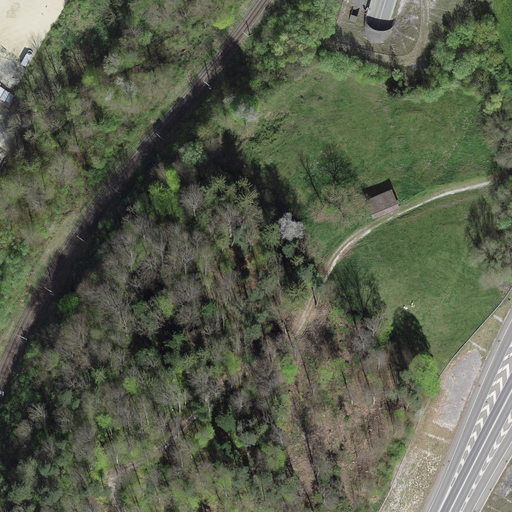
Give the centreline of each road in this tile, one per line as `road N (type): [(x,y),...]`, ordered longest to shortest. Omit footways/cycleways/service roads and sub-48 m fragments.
road 1 (trunk): [(0,292),(68,307),(158,302),(217,279),(255,253),(289,221),(333,153),(385,0)]
road 2 (track): [(124,511),(112,490),(115,476),(158,450),(218,387),(282,347),(338,251),(433,194),(511,168)]
road 3 (trunk): [(511,329),(432,511)]
road 4 (trunk): [(448,511),(511,390)]
